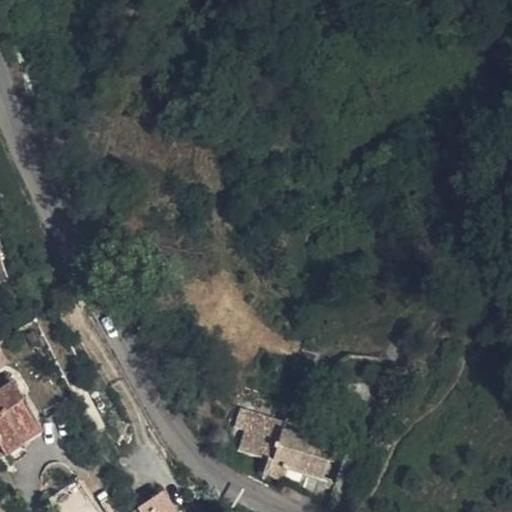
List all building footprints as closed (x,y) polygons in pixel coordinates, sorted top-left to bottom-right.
[(0,282),(9,281),(1,246),(0,246),(0,282)] [(0,365),(16,356),(7,341),(0,345),(0,365)] [(34,397),(21,379),(5,389),(1,383),(0,384),(0,442),(5,440),(16,456),(17,455),(30,446),(37,442),(31,433),(44,424),(30,400),(34,397)] [(269,433),(275,414),(243,404),(237,423),(269,433)] [(275,414),(269,433),(280,436),(267,471),(268,470),(269,470),(273,471),(334,498),(335,495),(341,476),(326,471),(333,449),(336,437),(306,428),(308,417),(288,411),(287,417),(275,414)] [(178,511),(165,492),(151,501),(157,511),(178,511)] [(157,511),(151,501),(132,511),(157,511)]
